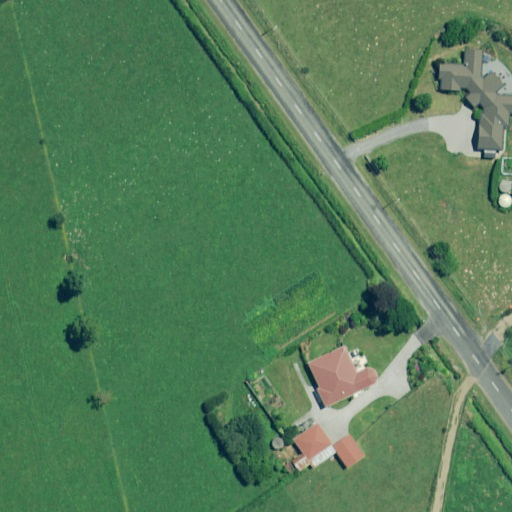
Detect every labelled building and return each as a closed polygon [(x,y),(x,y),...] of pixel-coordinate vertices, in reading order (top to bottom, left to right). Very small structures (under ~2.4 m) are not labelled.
[(466,64),(442,63),(441,90),(469,91),(468,100),(475,106),(482,106),(480,150),(505,151),(506,126),(511,126),(511,114),(511,85),(484,64),(485,51),(466,50),(466,64)] [(511,181),(501,181),(501,193),(511,193),(511,181)] [(359,374),(347,346),(309,363),(320,387),(318,388),(327,407),(382,382),(375,366),(359,374)] [(333,447),(335,446),(314,416),(299,427),(304,434),(295,440),(306,455),(295,463),(301,472),(312,464),(315,469),(337,453),(333,447)] [(366,457),(351,435),(334,447),(349,469),(366,457)]
